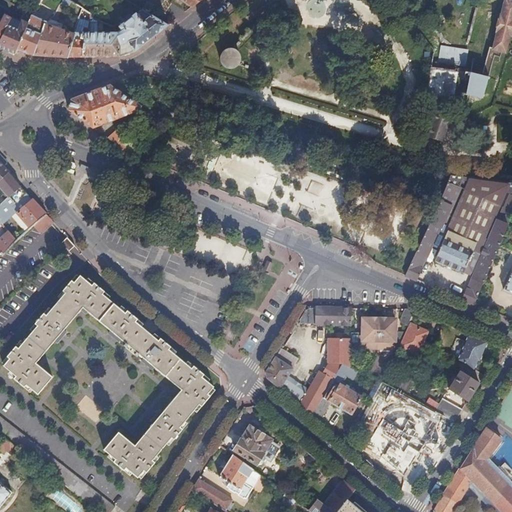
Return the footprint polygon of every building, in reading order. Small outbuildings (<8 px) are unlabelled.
[(494,50),(502,52),(506,52),(510,36),(510,37),(511,36),(511,35),(511,0),(505,0),(502,16),(501,16),(499,22),(497,32),(498,33),(494,49),(494,50)] [(478,7),(476,6),(466,44),(468,45),(478,7)] [(25,11),(19,8),(14,16),(21,20),(26,12),(34,17),(36,12),(28,7),(25,11)] [(413,7),(405,14),(421,34),(423,30),(424,27),(424,23),(424,21),(413,7)] [(159,34),(169,26),(143,10),(136,16),(136,15),(120,27),(123,31),(118,34),(117,34),(118,39),(120,57),(126,55),(136,52),(159,34)] [(0,40),(8,26),(13,18),(4,13),(1,20),(0,19),(0,40)] [(16,54),(18,49),(33,19),(28,16),(25,22),(23,21),(18,31),(8,26),(0,40),(0,47),(5,50),(16,54)] [(26,52),(34,56),(47,22),(34,17),(33,19),(18,49),(21,50),(26,52)] [(89,29),(88,34),(98,34),(98,31),(97,20),(91,17),(89,29)] [(49,57),(68,58),(70,50),(71,48),(75,34),(55,28),(55,26),(51,24),(54,21),(50,19),(49,21),(47,22),(34,56),(49,57)] [(240,57),(239,53),(236,51),(233,49),(257,24),(255,22),(230,48),(227,48),(224,50),(221,52),(219,55),(219,58),(219,62),(221,65),(223,67),(226,68),(230,69),(233,68),(236,66),(238,64),(240,60),(240,57)] [(75,58),(82,58),(84,42),(81,41),(83,34),(78,33),(78,30),(76,29),(75,34),(71,48),(70,50),(68,58),(75,58)] [(100,57),(120,57),(118,39),(117,34),(102,34),(102,31),(98,31),(98,34),(88,34),(83,34),(81,41),(84,42),(82,58),(100,57)] [(434,50),(434,51),(430,83),(453,85),(455,72),(456,72),(456,71),(455,70),(454,71),(442,70),(443,59),(442,56),(437,55),(438,51),(434,50)] [(476,100),(482,78),(462,73),(457,95),(476,100)] [(142,107),(110,86),(72,100),(70,110),(80,118),(98,131),(99,128),(98,127),(141,109),(142,107)] [(446,113),(428,108),(420,137),(438,142),(446,113)] [(120,148),(132,153),(147,134),(141,130),(133,140),(118,128),(110,140),(120,148)] [(74,162),(67,159),(63,161),(62,165),(74,170),(75,166),(74,162)] [(16,205),(28,194),(12,176),(9,173),(11,172),(0,160),(0,186),(9,197),(16,205)] [(462,180),(452,175),(406,276),(416,281),(443,221),(446,223),(461,190),(458,188),(462,180)] [(444,240),(473,252),(477,253),(507,184),(471,179),(444,240)] [(319,195),(324,187),(311,181),(307,189),(319,195)] [(18,214),(33,201),(28,194),(16,205),(13,208),(18,214)] [(468,289),(463,300),(474,305),(511,214),(511,195),(510,195),(505,208),(504,208),(469,289),(468,289)] [(0,213),(10,204),(13,208),(16,205),(9,197),(0,205),(0,213)] [(31,229),(48,214),(37,204),(33,201),(18,214),(31,229)] [(5,254),(17,241),(9,232),(0,239),(0,255),(3,253),(5,254)] [(238,268),(245,248),(205,234),(201,245),(213,249),(210,258),(238,268)] [(71,252),(77,247),(69,238),(63,243),(71,252)] [(464,274),(473,252),(444,240),(435,261),(464,274)] [(273,263),(267,260),(263,269),(269,272),(273,263)] [(94,286),(82,276),(76,283),(73,281),(64,291),(67,293),(48,315),(46,313),(37,324),(39,326),(20,348),(18,346),(8,356),(11,358),(5,366),(18,376),(15,379),(25,387),(28,384),(39,394),(54,377),(42,367),(44,365),(39,361),(56,341),(58,343),(67,332),(65,330),(83,310),(87,314),(89,312),(112,331),(110,333),(120,342),(122,340),(127,344),(126,346),(138,357),(140,354),(145,358),(143,361),(153,370),(155,367),(178,386),(177,388),(181,392),(164,413),(162,410),(153,421),(156,423),(138,443),(133,439),(132,442),(120,432),(105,449),(117,459),(115,462),(125,470),(127,468),(139,478),(145,471),(148,473),(156,462),(154,460),(173,438),(176,440),(184,430),(182,427),(201,405),(203,407),(212,397),(210,395),(215,388),(204,378),(206,375),(195,366),(193,369),(170,350),(172,347),(162,338),(159,341),(137,322),(139,320),(129,311),(126,313),(104,295),(106,292),(96,283),(94,286)] [(352,325),(353,308),(310,308),(305,311),(300,320),(300,324),(352,325)] [(409,325),(417,310),(407,309),(402,318),(401,322),(409,325)] [(380,346),(380,319),(363,319),(363,333),(352,333),(352,334),(352,339),(351,348),(378,349),(380,346)] [(398,349),(407,330),(397,330),(397,319),(380,319),(380,346),(378,349),(398,349)] [(419,354),(429,332),(412,324),(402,346),(419,354)] [(481,362),(489,342),(469,334),(457,368),(462,371),(480,383),(484,377),(476,371),(480,361),(481,362)] [(351,348),(352,339),(330,339),(329,339),(328,363),(340,370),(343,365),(350,368),(351,368),(351,348)] [(299,359),(282,349),(267,373),(268,377),(284,391),(286,388),(283,386),(299,359)] [(340,370),(328,363),(325,362),(300,405),(314,416),(340,370)] [(341,383),(350,368),(343,365),(340,370),(314,416),(320,422),(332,403),(352,415),(363,396),(341,383)] [(408,395),(415,383),(390,368),(383,382),(408,395)] [(469,401),(480,383),(462,371),(455,383),(454,383),(452,388),(451,389),(469,401)] [(379,390),(383,382),(377,379),(373,386),(379,390)] [(373,409),(373,410),(375,406),(442,443),(456,421),(437,411),(408,395),(383,382),(379,390),(370,408),(373,409)] [(506,414),(502,421),(511,426),(511,386),(498,409),(506,414)] [(437,411),(456,421),(463,409),(444,398),(437,411)] [(373,410),(373,409),(364,426),(384,436),(393,420),(373,410)] [(498,409),(493,416),(502,421),(506,414),(498,409)] [(100,511),(101,511),(112,511),(116,507),(0,414),(0,432),(7,438),(19,447),(23,450),(32,457),(100,511)] [(239,452),(236,457),(250,467),(253,461),(258,464),(258,463),(260,464),(263,464),(267,458),(268,458),(272,460),(275,455),(276,455),(280,449),(279,448),(280,447),(275,444),(271,442),(272,440),(251,426),(236,450),(239,452)] [(511,511),(511,488),(487,462),(501,439),(490,431),(485,429),(433,511),(453,511),(472,481),(501,511),(511,511)] [(13,454),(19,447),(7,438),(0,446),(0,448),(5,453),(7,450),(13,454)] [(28,462),(32,457),(23,450),(19,456),(28,462)] [(236,457),(234,455),(220,477),(230,483),(228,487),(230,488),(230,489),(236,493),(236,492),(240,494),(240,495),(245,499),(246,497),(247,499),(253,488),(246,483),(254,470),(250,467),(236,457)] [(0,509),(0,510),(14,493),(0,481),(0,465),(3,462),(2,461),(3,459),(0,457),(0,509)] [(376,463),(373,466),(399,488),(408,477),(388,461),(382,468),(376,463)] [(246,483),(253,488),(262,475),(254,470),(246,483)] [(200,479),(193,490),(227,511),(234,500),(200,479)] [(335,511),(344,500),(351,492),(342,484),(319,511),(335,511)] [(68,511),(83,511),(85,511),(58,487),(50,496),(68,511)] [(357,511),(344,500),(335,511),(357,511)]
